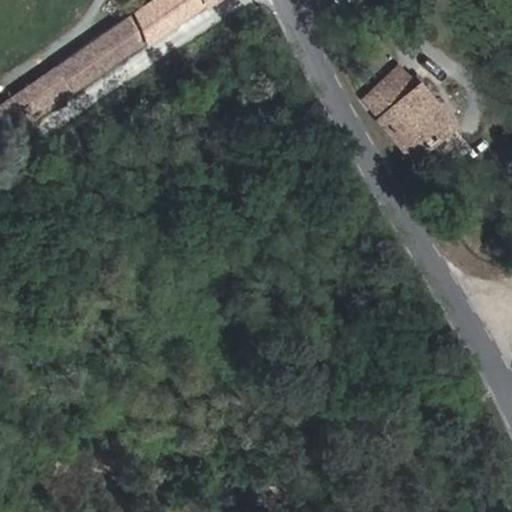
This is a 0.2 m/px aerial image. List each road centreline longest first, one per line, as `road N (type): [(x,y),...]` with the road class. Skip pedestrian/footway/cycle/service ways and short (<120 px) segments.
road 1 (tertiary): [(511,401),(320,76),(285,0)]
road 2 (track): [(0,168),(249,0)]
